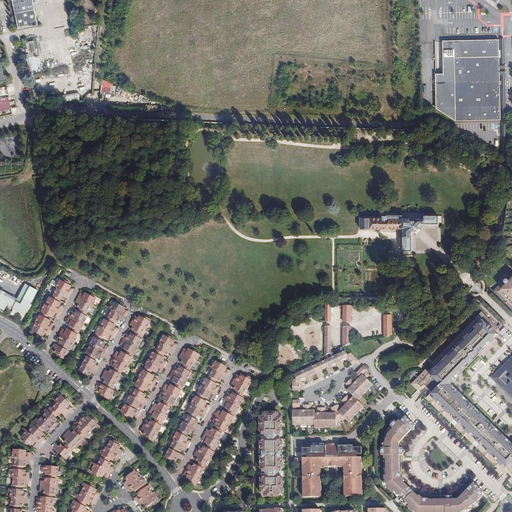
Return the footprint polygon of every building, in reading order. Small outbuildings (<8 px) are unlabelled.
[(42,25),(37,0),(17,0),(20,16),(22,27),(23,29),(42,25)] [(32,38),(32,45),(33,48),(29,48),(26,49),(27,58),(37,57),(43,56),(42,49),(41,36),(32,36),(32,38)] [(500,49),(499,49),(499,39),(443,40),(443,73),(435,73),(436,107),(456,120),(501,118),(500,84),(501,84),(502,148),(501,148),(501,155),(508,155),(508,148),(507,148),(505,69),(505,38),(500,38),(500,49)] [(95,65),(98,42),(90,43),(91,61),(89,61),(89,66),(95,65)] [(8,77),(6,67),(8,66),(7,55),(0,55),(0,84),(3,84),(3,83),(11,81),(10,77),(8,77)] [(9,98),(0,99),(0,111),(11,109),(9,98)] [(422,225),(422,222),(442,222),(442,214),(428,214),(428,216),(421,216),(420,218),(414,218),(413,216),(406,216),(406,212),(391,212),(389,214),(386,213),(385,216),(363,216),(363,227),(405,227),(405,252),(413,252),(413,230),(418,230),(422,225)] [(511,272),(511,271),(492,290),(511,308),(511,272)] [(47,335),(50,329),(54,323),(50,321),(51,319),(47,318),(49,315),(52,317),(53,315),(57,317),(63,305),(60,303),(61,301),(59,300),(61,298),(63,299),(65,296),(68,297),(68,298),(73,288),(70,286),(71,284),(60,278),(56,286),(57,287),(52,297),(49,295),(45,303),(42,307),(43,308),(41,312),(38,316),(37,316),(35,321),(36,321),(31,329),(32,329),(31,331),(38,334),(38,333),(40,334),(43,335),(44,333),(47,335)] [(22,304),(24,301),(7,292),(6,295),(22,304)] [(60,341),(59,343),(62,345),(64,346),(63,348),(61,347),(54,343),(52,347),(55,349),(54,352),(57,353),(59,355),(59,356),(63,359),(65,355),(66,356),(74,342),(75,342),(77,338),(77,336),(78,335),(78,334),(79,333),(80,331),(82,329),(85,324),(84,324),(89,315),(86,313),(91,305),(93,306),(94,304),(97,298),(95,297),(92,296),(92,294),(89,292),(88,294),(85,292),(85,294),(81,292),(75,302),(76,302),(79,304),(77,306),(80,308),(79,309),(78,310),(77,310),(76,311),(73,309),(66,322),(67,322),(69,323),(69,325),(72,327),(70,330),(67,328),(66,330),(62,328),(56,339),(60,341)] [(26,298),(24,301),(22,304),(6,295),(1,304),(0,305),(0,307),(6,311),(9,305),(14,308),(14,309),(26,316),(33,302),(26,298)] [(124,308),(125,307),(119,304),(116,302),(114,301),(110,307),(109,308),(107,313),(108,314),(106,319),(103,318),(99,325),(96,330),(97,330),(96,332),(98,334),(96,337),(93,336),(85,351),(86,352),(86,353),(87,354),(78,370),(83,373),(84,371),(86,373),(89,374),(90,372),(93,374),(94,374),(98,365),(95,363),(96,360),(94,359),(96,357),(97,357),(98,356),(101,358),(108,346),(107,345),(104,344),(105,342),(104,342),(105,340),(106,338),(107,339),(108,338),(110,339),(112,339),(118,327),(114,326),(115,324),(113,323),(115,320),(118,322),(119,319),(122,320),(123,320),(128,311),(128,310),(124,308)] [(423,386),(430,393),(425,398),(450,423),(454,419),(455,420),(458,423),(454,426),(472,443),(475,440),(479,444),(476,447),(504,474),(507,472),(511,476),(509,479),(511,481),(511,443),(492,424),(474,405),(451,383),(480,354),(484,357),(498,341),(495,338),(498,334),(496,333),(495,332),(499,327),(481,312),(432,362),(436,367),(435,367),(431,371),(428,374),(427,372),(425,370),(423,371),(411,384),(418,391),(423,386)] [(392,334),(392,314),(384,314),(384,336),(392,334)] [(131,332),(130,334),(127,332),(120,344),(124,346),(123,348),(124,349),(123,351),(121,351),(120,353),(117,351),(116,353),(110,362),(114,365),(113,366),(114,366),(113,368),(112,369),(110,368),(109,372),(105,370),(101,378),(104,379),(103,382),(104,382),(103,384),(100,382),(96,388),(100,390),(99,392),(101,393),(104,394),(103,396),(110,400),(115,391),(112,389),(115,384),(117,385),(119,382),(118,381),(122,373),(123,371),(125,372),(133,357),(132,357),(136,351),(139,347),(143,339),(140,338),(143,332),(145,333),(151,321),(150,321),(151,319),(147,317),(146,318),(140,315),(139,316),(135,315),(130,325),(133,326),(131,329),(135,331),(134,334),(131,332)] [(351,343),(351,327),(343,326),(342,347),(351,343)] [(130,394),(126,401),(127,402),(126,404),(124,403),(120,410),(121,411),(120,412),(126,416),(127,414),(129,415),(132,417),(133,415),(136,417),(139,411),(134,408),(135,406),(138,408),(138,406),(141,407),(142,408),(147,398),(144,396),(146,394),(143,392),(143,391),(144,389),(146,390),(147,389),(150,391),(157,379),(153,377),(154,375),(150,373),(152,370),(156,372),(157,370),(160,372),(167,360),(163,359),(164,357),(163,356),(164,353),(167,354),(168,352),(172,353),(177,343),(173,342),(174,340),(169,337),(166,336),(163,334),(159,341),(160,342),(155,351),(153,350),(148,358),(147,358),(145,362),(146,363),(144,365),(145,366),(143,369),(141,371),(140,371),(138,376),(134,384),(135,384),(134,387),(135,388),(131,395),(130,394)] [(176,365),(169,377),(170,377),(173,379),(172,380),(174,382),(173,385),(170,384),(169,385),(167,384),(166,384),(159,396),(162,397),(162,398),(163,399),(163,400),(164,400),(163,403),(159,401),(158,404),(155,403),(154,402),(149,412),(153,414),(152,416),(155,417),(153,421),(150,419),(149,420),(147,419),(141,429),(144,431),(143,434),(146,435),(148,437),(148,438),(153,441),(155,437),(157,438),(159,434),(158,433),(163,426),(162,425),(165,419),(166,420),(168,415),(166,414),(170,407),(169,407),(170,405),(172,406),(173,404),(174,405),(178,398),(181,393),(180,393),(182,388),(185,384),(186,384),(188,380),(187,379),(191,372),(190,371),(190,369),(192,365),(194,366),(196,362),(197,360),(200,354),(194,351),(192,349),(189,348),(188,349),(184,347),(179,357),(182,359),(181,361),(184,363),(182,366),(180,365),(179,366),(176,365)] [(353,365),(358,360),(350,353),(347,354),(345,351),(293,375),(295,378),(293,379),(293,391),(299,391),(299,382),(299,381),(302,379),(305,378),(308,384),(311,382),(308,376),(311,374),(315,373),(318,379),(322,377),(319,371),(322,370),(325,368),(328,374),(332,372),(329,366),(332,365),(336,363),(339,369),(342,368),(339,361),(342,360),(345,358),(347,357),(349,359),(348,361),(353,365)] [(511,354),(490,377),(511,399),(511,354)] [(201,384),(200,384),(198,388),(199,389),(197,392),(196,395),(195,395),(194,398),(193,397),(191,402),(187,410),(188,411),(187,412),(189,413),(184,421),(182,420),(179,425),(180,426),(177,431),(176,430),(172,438),(173,439),(164,456),(169,459),(170,457),(172,458),(176,460),(177,458),(180,459),(182,455),(177,452),(178,450),(180,451),(182,449),(185,450),(190,440),(187,438),(188,437),(186,436),(187,433),(190,434),(191,433),(194,435),(200,424),(196,422),(198,420),(195,418),(196,417),(197,416),(199,417),(200,415),(203,417),(209,405),(209,404),(206,403),(207,401),(204,399),(205,396),(209,398),(209,397),(213,398),(219,386),(216,385),(217,383),(215,382),(216,381),(217,379),(219,380),(221,378),(224,380),(229,370),(229,369),(226,368),(227,366),(224,365),(222,363),(215,360),(214,362),(213,362),(211,365),(211,367),(213,368),(207,378),(206,377),(201,384)] [(436,367),(432,362),(431,363),(429,365),(425,370),(427,372),(428,374),(431,371),(435,367),(436,367)] [(357,400),(373,384),(367,378),(370,375),(366,371),(367,370),(363,365),(355,373),(359,377),(361,377),(361,379),(359,381),(357,383),(356,383),(355,382),(354,382),(351,378),(346,384),(349,388),(351,388),(351,390),(349,392),(353,396),(355,398),(357,400)] [(226,410),(235,415),(238,410),(239,411),(241,406),(242,403),(241,403),(244,397),(242,396),(243,395),(245,391),(246,392),(253,380),(251,379),(252,378),(247,375),(246,376),(243,375),(241,373),(240,374),(239,374),(238,373),(237,374),(231,384),(232,384),(234,385),(233,388),(237,390),(235,393),(232,391),(231,392),(228,391),(222,403),(226,405),(225,407),(227,408),(226,410)] [(363,406),(357,400),(355,398),(353,400),(352,401),(351,398),(347,395),(341,400),(345,404),(346,404),(348,404),(348,406),(345,409),(343,411),(341,411),(340,409),(338,404),(331,407),(333,412),(334,415),(333,416),(329,416),(325,416),(325,415),(325,414),(325,413),(325,408),(318,408),(318,413),(318,414),(318,415),(317,416),(314,416),(314,413),(311,413),(310,412),(311,410),(311,405),(303,405),(303,411),(304,413),(303,413),(300,413),(296,413),(296,411),(296,407),(300,407),(300,400),(293,401),(293,404),(294,425),(315,425),(315,428),(337,427),(336,422),(345,418),(349,422),(363,406)] [(54,401),(67,412),(71,408),(67,405),(68,403),(64,400),(62,398),(60,396),(58,398),(57,397),(55,400),(54,401)] [(49,409),(52,412),(54,411),(56,413),(59,416),(61,414),(64,416),(67,412),(54,401),(51,404),(53,406),(49,409)] [(377,405),(372,401),(368,405),(373,409),(377,405)] [(41,416),(53,427),(57,422),(55,420),(56,419),(53,416),(51,414),(52,412),(49,409),(48,411),(45,409),(43,411),(44,413),(41,416)] [(235,415),(226,410),(225,411),(223,410),(222,412),(219,410),(218,410),(215,415),(230,424),(231,424),(234,419),(233,419),(234,416),(235,416),(235,415)] [(281,457),(281,454),(281,438),(280,437),(278,437),(278,434),(279,434),(281,432),(280,426),(283,426),(283,416),(277,416),(277,412),(266,412),(266,416),(260,416),(260,426),(263,426),(263,433),(264,434),(266,434),(266,437),(265,437),(263,439),(263,454),(263,464),(263,470),(265,471),(267,471),(267,474),(266,474),(264,476),(264,483),(261,483),(261,493),(267,492),(267,496),(278,496),(278,492),(284,492),(284,482),(281,482),(281,475),(280,474),(278,474),(278,471),(279,471),(281,469),(281,457)] [(79,418),(91,430),(94,426),(96,427),(98,425),(87,414),(86,416),(83,413),(79,418)] [(36,423),(35,424),(38,428),(40,426),(42,428),(45,431),(46,429),(49,432),(53,427),(41,416),(41,415),(38,418),(37,417),(34,420),(36,423)] [(230,424),(215,415),(212,421),(216,424),(215,425),(217,426),(216,428),(223,431),(225,432),(226,431),(230,424)] [(384,455),(384,474),(384,478),(385,479),(385,484),(388,487),(398,496),(397,498),(399,500),(402,503),(403,501),(408,506),(408,507),(413,511),(414,511),(467,511),(469,511),(474,506),(475,507),(476,506),(477,507),(478,507),(479,505),(479,504),(478,504),(480,502),(478,501),(481,498),(481,497),(483,495),(483,493),(483,492),(473,482),(458,498),(453,498),(453,495),(451,495),(451,494),(450,494),(450,493),(449,493),(448,494),(447,494),(447,495),(445,495),(445,498),(429,499),(428,499),(426,499),(426,498),(425,498),(425,497),(424,497),(423,497),(422,497),(419,494),(418,495),(411,488),(404,481),(405,480),(403,478),(403,476),(402,475),(401,475),(401,467),(400,467),(400,454),(403,454),(403,453),(404,453),(404,452),(405,452),(405,451),(405,450),(404,450),(404,449),(403,449),(403,447),(400,447),(400,441),(408,433),(411,430),(412,430),(413,429),(414,429),(414,428),(414,427),(415,426),(405,416),(401,420),(400,419),(397,421),(395,420),(394,421),(393,420),(392,421),(391,421),(391,422),(391,423),(391,424),(390,425),(393,428),(388,433),(385,440),(385,447),(381,447),(381,449),(380,449),(380,450),(379,451),(379,452),(380,452),(381,453),(382,455),(384,455)] [(88,432),(91,430),(79,418),(74,423),(77,425),(75,427),(79,430),(81,432),(80,433),(83,436),(84,434),(86,437),(89,434),(88,432)] [(26,430),(39,442),(43,438),(40,436),(42,433),(39,431),(37,429),(38,428),(35,424),(31,428),(30,426),(26,430)] [(223,431),(216,428),(215,429),(212,427),(211,430),(207,428),(205,432),(219,440),(223,431)] [(80,439),(83,436),(80,433),(78,434),(76,432),(73,429),(71,432),(68,429),(65,433),(77,444),(81,441),(80,439)] [(35,446),(39,442),(26,430),(25,431),(22,433),(23,434),(21,436),(24,438),(26,440),(30,444),(31,442),(35,446)] [(219,440),(205,432),(202,438),(206,440),(205,442),(207,444),(207,445),(215,450),(216,448),(218,446),(221,441),(219,440)] [(77,444),(65,433),(62,436),(65,438),(63,441),(65,443),(68,446),(67,447),(70,450),(73,446),(74,447),(77,444)] [(99,460),(97,459),(95,463),(95,464),(92,468),(93,469),(92,471),(95,472),(99,474),(102,476),(103,474),(107,477),(108,475),(112,467),(109,466),(111,463),(107,461),(104,459),(106,456),(109,458),(112,460),(113,458),(116,460),(117,458),(122,449),(119,448),(120,445),(117,444),(117,442),(111,439),(109,442),(107,442),(103,450),(101,449),(99,453),(102,454),(101,456),(99,460)] [(56,443),(52,447),(56,450),(64,458),(68,455),(66,453),(70,450),(67,447),(66,447),(65,448),(63,446),(60,443),(58,445),(56,443)] [(215,450),(207,445),(206,446),(203,445),(202,447),(199,445),(196,450),(212,458),(215,451),(214,451),(215,450)] [(364,495),(364,489),(363,489),(363,484),(364,484),(364,480),(362,480),(362,472),(364,472),(363,467),(362,467),(362,463),(363,463),(363,457),(359,457),(359,453),(363,453),(363,446),(354,447),(349,447),(348,445),(339,445),(339,447),(327,447),(327,445),(319,445),(317,447),(312,448),(303,448),(304,455),(308,455),(308,458),(303,458),(304,464),(305,464),(305,469),(304,469),(304,473),(305,473),(306,481),(304,481),(304,486),(306,486),(306,490),(305,491),(305,497),(324,496),(324,494),(323,489),(322,489),(322,485),(323,485),(323,481),(321,481),(321,473),(323,473),(323,467),(345,466),(345,472),(347,472),(347,480),(345,480),(345,485),(346,484),(346,489),(345,489),(345,496),(364,495)] [(12,457),(29,459),(30,453),(25,453),(25,451),(19,450),(16,450),(13,450),(13,452),(12,452),(12,456),(12,457)] [(212,458),(196,450),(194,455),(198,457),(196,460),(199,461),(198,463),(205,467),(208,463),(209,464),(212,458)] [(29,464),(29,459),(12,457),(11,462),(14,462),(13,467),(17,467),(17,466),(21,466),(25,467),(25,463),(29,464)] [(205,467),(198,463),(197,465),(194,463),(193,466),(189,464),(187,468),(201,475),(205,467)] [(59,471),(59,466),(42,465),(41,472),(44,472),(44,474),(49,474),(53,475),(52,476),(56,477),(56,475),(60,475),(60,471),(59,471)] [(17,469),(17,467),(13,467),(13,473),(12,473),(11,477),(28,479),(28,474),(24,474),(24,470),(20,469),(17,469)] [(201,475),(187,468),(184,473),(187,475),(187,477),(189,479),(191,480),(191,481),(197,485),(197,483),(198,484),(201,480),(200,479),(202,476),(201,475)] [(140,488),(145,485),(144,483),(146,481),(144,478),(143,479),(140,476),(137,472),(136,473),(133,470),(125,477),(126,480),(123,482),(129,490),(131,491),(133,489),(134,491),(137,489),(139,487),(140,488)] [(55,482),(56,477),(52,476),(52,478),(49,478),(47,478),(46,481),(41,480),(40,485),(57,486),(58,482),(55,482)] [(28,479),(11,477),(11,482),(12,482),(12,485),(16,486),(19,486),(24,486),(24,483),(28,483),(28,479)] [(93,488),(91,486),(84,482),(82,486),(83,487),(81,491),(84,492),(96,498),(97,496),(99,492),(96,491),(97,490),(93,488)] [(145,485),(140,488),(141,490),(139,492),(137,494),(138,495),(135,497),(139,503),(153,492),(150,488),(152,487),(149,484),(146,486),(145,485)] [(57,491),(57,486),(40,485),(40,490),(44,490),(44,493),(48,493),(51,493),(51,495),(55,496),(56,491),(57,491)] [(24,490),(19,490),(16,490),(8,489),(8,493),(10,493),(9,497),(26,499),(27,492),(24,492),(24,490)] [(78,499),(77,500),(83,503),(84,502),(86,503),(89,505),(90,503),(92,504),(94,502),(96,498),(84,492),(81,491),(79,494),(77,493),(75,497),(78,499)] [(153,492),(139,503),(142,507),(145,504),(147,507),(150,504),(153,502),(154,503),(157,501),(154,497),(155,496),(153,492)] [(55,502),(55,496),(51,495),(51,497),(47,497),(40,496),(40,498),(36,497),(36,504),(53,506),(53,501),(55,502)] [(26,503),(26,499),(9,497),(8,502),(11,502),(10,507),(14,507),(14,506),(18,506),(21,506),(22,503),(26,503)] [(73,504),(71,508),(77,511),(88,511),(89,511),(87,509),(87,508),(85,506),(82,505),(83,503),(77,500),(77,502),(74,500),(72,504),(73,504)]
